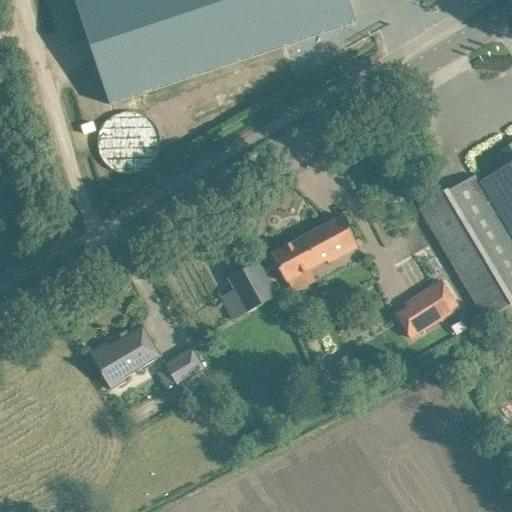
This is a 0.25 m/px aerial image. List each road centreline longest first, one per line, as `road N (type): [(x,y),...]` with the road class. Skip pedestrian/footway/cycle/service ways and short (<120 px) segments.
road 1 (tertiary): [(0,322),(511,15)]
road 2 (track): [(96,265),(19,0)]
